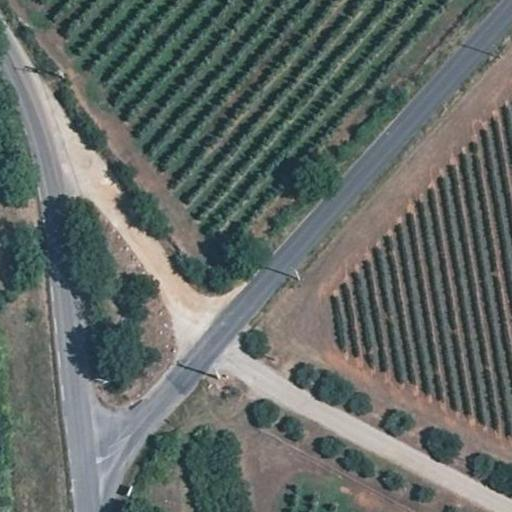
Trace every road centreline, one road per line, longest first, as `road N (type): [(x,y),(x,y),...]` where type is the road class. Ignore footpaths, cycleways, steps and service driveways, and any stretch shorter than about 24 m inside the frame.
road 1 (tertiary): [(79,449),(118,440),(149,414),(511,9)]
road 2 (tertiary): [(79,449),(46,172),(0,55)]
road 3 (track): [(507,511),(259,380),(210,344)]
road 4 (track): [(25,111),(80,158),(210,344)]
